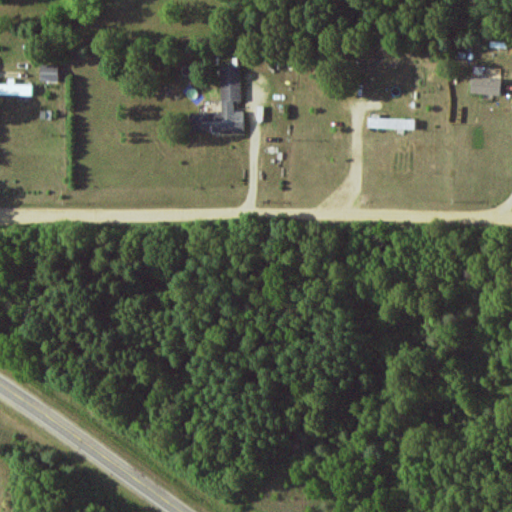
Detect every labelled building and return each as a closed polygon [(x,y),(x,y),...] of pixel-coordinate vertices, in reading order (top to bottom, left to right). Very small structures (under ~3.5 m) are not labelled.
[(41,80),(59,81),(60,64),(42,64),(41,80)] [(221,66),(223,111),(191,112),(191,132),(245,130),(244,109),(236,110),(235,101),(243,100),(241,65),(221,66)] [(503,77),(473,76),(472,93),(502,95),(503,77)] [(9,84),(0,83),(0,94),(33,95),(34,84),(16,84),(16,78),(9,78),(9,84)] [(382,113),(371,113),(370,127),(417,128),(417,118),(382,117),(382,113)]
